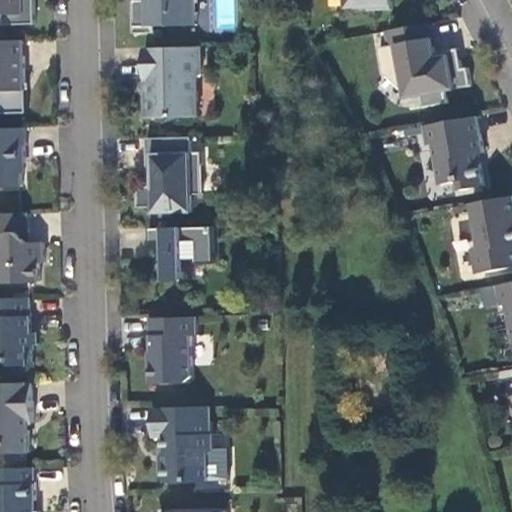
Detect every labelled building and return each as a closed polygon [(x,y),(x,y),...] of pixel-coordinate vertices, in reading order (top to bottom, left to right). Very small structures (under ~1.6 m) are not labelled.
[(0,0),(0,14),(5,15),(5,26),(36,25),(35,0),(0,0)] [(138,0),(137,0),(136,2),(135,3),(134,5),(135,34),(156,33),(156,27),(181,26),(181,14),(198,14),(198,0),(138,0)] [(346,0),(347,8),(370,7),(371,11),(393,10),(392,0),(346,0)] [(421,95),(424,108),(449,103),(447,91),(473,86),(470,68),(464,69),(463,64),(458,60),(452,61),(450,56),(438,58),(431,24),(388,32),(390,47),(380,48),(385,76),(388,75),(408,94),(421,92),(421,95)] [(0,113),(28,113),(28,90),(26,90),(25,41),(0,41),(0,113)] [(202,47),(146,49),(146,80),(151,80),(151,94),(147,95),(147,119),(199,118),(198,80),(203,75),(202,47)] [(479,117),(426,126),(430,146),(435,145),(443,185),(461,182),(462,191),(486,186),(480,154),(486,153),(479,117)] [(0,187),(24,187),(23,164),(26,164),(26,146),(28,146),(28,128),(0,129),(0,187)] [(193,138),(148,139),(149,186),(138,186),(139,208),(155,208),(155,213),(181,213),(181,195),(197,195),(204,195),(203,152),(193,153),(193,138)] [(197,195),(181,195),(181,213),(197,212),(197,195)] [(511,197),(473,204),(481,248),(473,249),(478,274),(511,268),(511,197)] [(30,213),(0,214),(0,283),(40,283),(40,263),(46,263),(45,243),(30,243),(26,238),(26,233),(30,233),(30,213)] [(218,227),(150,229),(150,242),(164,242),(165,280),(188,280),(188,260),(200,259),(200,264),(219,264),(218,227)] [(511,283),(499,286),(503,306),(509,304),(511,323),(511,283)] [(32,298),(0,299),(0,361),(10,362),(15,366),(36,366),(35,347),(40,344),(39,336),(32,336),(31,318),(32,318),(32,298)] [(198,317),(152,319),(153,362),(151,362),(152,383),(189,383),(194,377),(193,336),(199,336),(198,317)] [(34,383),(0,383),(0,446),(9,447),(9,454),(31,453),(30,423),(35,423),(34,383)] [(199,407),(155,408),(155,438),(165,437),(166,463),(161,467),(162,479),(166,483),(211,482),(210,456),(215,451),(214,435),(213,435),(213,422),(200,422),(199,407)] [(36,468),(0,469),(0,511),(41,511),(34,511),(34,501),(37,501),(36,468)]
